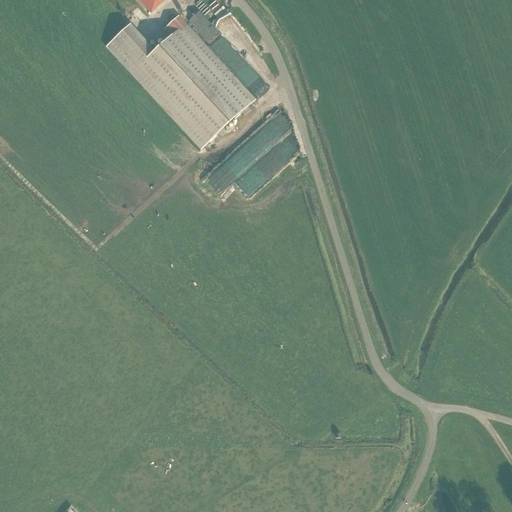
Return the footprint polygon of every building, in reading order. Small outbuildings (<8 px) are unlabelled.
[(138,0),(151,14),(165,0),(138,0)] [(199,0),(196,5),(211,16),(220,4),(214,0),(199,0)] [(187,27),(185,25),(154,53),(129,26),(106,47),(200,151),(255,101),(190,31),(194,28),(208,44),(219,34),(198,12),(188,22),(190,24),(187,27)] [(222,166),(234,178),(249,163),(238,151),(222,166)] [(261,192),(269,200),(288,182),(279,174),(261,192)]
